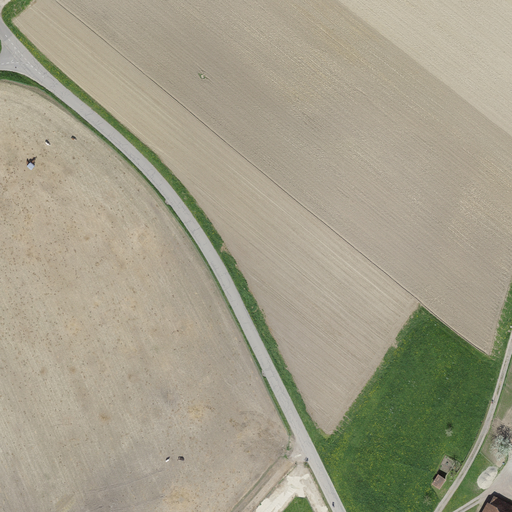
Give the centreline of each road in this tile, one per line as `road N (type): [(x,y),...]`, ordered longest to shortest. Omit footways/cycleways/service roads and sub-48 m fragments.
road 1 (tertiary): [(340,511),(212,251),(169,187),(28,61)]
road 2 (track): [(437,511),(486,434),(511,344)]
